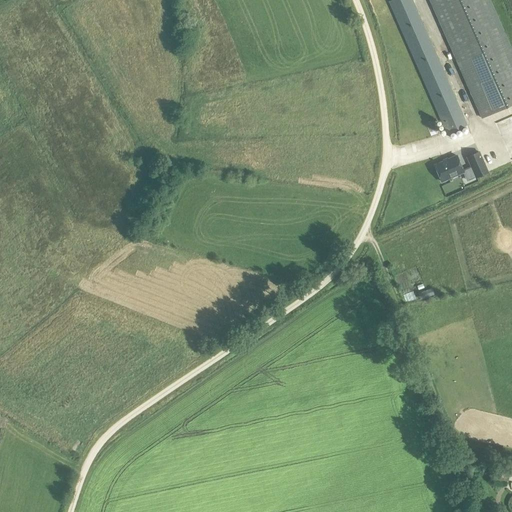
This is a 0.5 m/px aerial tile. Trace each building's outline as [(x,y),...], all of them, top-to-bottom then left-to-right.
[(392,0),(387,3),(445,135),(467,125),(412,0),(392,0)] [(511,105),(511,49),(490,0),(429,0),(481,119),(511,105)] [(511,109),(489,118),(492,126),(497,124),(498,128),(508,125),(511,123),(511,109)] [(467,157),(476,178),(488,172),(479,152),(467,157)] [(457,156),(435,165),(442,182),(464,172),(457,156)] [(494,481),(507,482),(508,470),(495,469),(494,481)]
